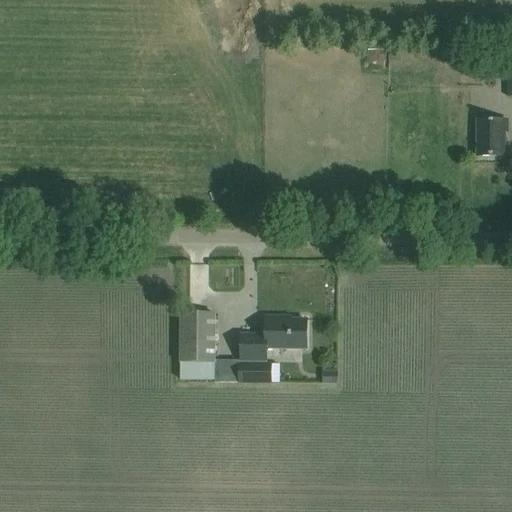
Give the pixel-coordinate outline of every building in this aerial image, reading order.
[(267,0),(268,10),(285,9),(284,0),(267,0)] [(507,121),(477,121),(477,157),(505,157),(505,133),(507,133),(507,121)] [(215,315),(181,315),(180,363),(214,363),(215,315)] [(281,318),(266,318),(266,336),(241,336),(241,361),(266,362),(267,349),(307,349),(307,321),(281,321),(281,318)] [(239,365),(239,383),(271,383),(271,365),(239,365)]
